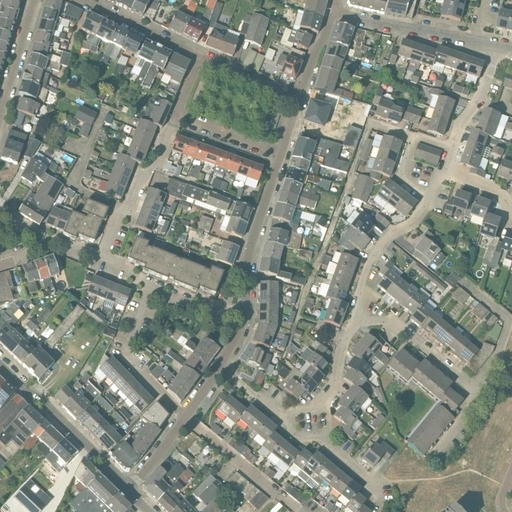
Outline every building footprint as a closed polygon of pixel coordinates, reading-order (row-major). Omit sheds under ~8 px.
[(0,0),(0,9),(17,15),(20,4),(6,0),(0,0)] [(59,14),(59,13),(62,2),(56,0),(46,0),(44,9),(59,14)] [(117,0),(115,5),(130,12),(136,0),(117,0)] [(142,18),(150,0),(136,0),(130,12),(142,18)] [(150,0),(142,18),(152,23),(160,5),(158,4),(151,1),(150,0)] [(299,12),(322,20),(327,1),(324,0),(301,0),(300,6),(287,1),(285,7),(299,12)] [(349,7),(365,11),(367,0),(347,0),(347,4),(349,7)] [(367,0),(365,11),(384,15),(387,0),(367,0)] [(387,0),(384,15),(397,18),(404,19),(409,0),(387,0)] [(444,0),(443,6),(462,10),(464,0),(444,0)] [(187,11),(193,15),(197,6),(191,3),(187,11)] [(223,6),(216,3),(213,11),(207,27),(214,29),(223,6)] [(70,18),(78,21),(82,12),(68,5),(63,15),(64,16),(70,18)] [(462,10),(443,6),(440,18),(460,22),(462,10)] [(190,20),(182,37),(196,44),(204,28),(206,29),(207,27),(213,11),(206,8),(201,21),(197,19),(195,22),(190,20)] [(0,21),(14,25),(17,15),(0,9),(0,21)] [(59,14),(44,9),(41,21),(59,27),(61,20),(57,19),(59,14)] [(269,13),(257,10),(256,15),(267,19),(269,13)] [(497,29),(509,32),(511,19),(511,13),(501,11),(497,29)] [(292,30),(311,38),(313,33),(317,35),(322,20),(299,12),(297,18),(296,18),(292,30)] [(168,30),(182,37),(190,20),(176,13),(168,30)] [(81,47),(89,51),(103,21),(88,14),(80,30),(89,35),(86,43),(83,42),(81,47)] [(78,21),(70,18),(64,16),(63,20),(65,21),(70,22),(74,26),(78,21)] [(252,16),(251,19),(246,37),(244,42),(261,48),(269,21),(252,16)] [(239,34),(246,37),(251,19),(245,17),(239,34)] [(0,32),(11,36),(14,25),(0,21),(0,32)] [(61,34),(57,33),(59,27),(41,21),(37,33),(64,41),(66,35),(61,34)] [(101,40),(109,44),(117,28),(103,21),(89,51),(96,54),(98,49),(97,48),(101,40)] [(350,41),(353,42),(357,31),(356,31),(356,32),(353,31),(353,30),(336,25),(329,45),(347,50),(348,50),(350,41)] [(114,46),(122,50),(129,34),(117,28),(109,44),(100,63),(106,65),(114,48),(113,48),(114,46)] [(292,30),(287,43),(292,45),(306,51),(311,38),(292,30)] [(0,44),(8,46),(11,36),(0,32),(0,44)] [(208,41),(206,48),(219,53),(225,37),(212,32),(210,38),(209,37),(208,40),(208,41)] [(63,45),(64,41),(37,33),(34,45),(51,50),(52,50),(52,49),(57,51),(59,44),(63,45)] [(131,57),(133,58),(142,40),(129,34),(122,50),(132,55),(131,57)] [(280,44),(282,37),(274,34),(272,40),(280,44)] [(225,37),(219,53),(232,58),(238,41),(225,37)] [(353,51),(360,53),(361,49),(363,40),(357,38),(354,47),(353,51)] [(397,57),(409,61),(414,45),(402,41),(399,52),(393,50),(388,64),(389,64),(393,65),(394,66),(397,57)] [(135,83),(142,87),(159,48),(145,42),(135,63),(143,67),(141,71),(140,70),(138,74),(139,74),(135,83)] [(71,56),(71,55),(62,52),(61,59),(50,55),(52,50),(51,50),(34,45),(30,56),(45,60),(60,65),(65,67),(67,68),(71,56)] [(324,58),(343,63),(343,62),(345,56),(360,60),(362,54),(360,53),(353,51),(348,50),(347,50),(329,45),(324,58)] [(409,61),(420,65),(425,49),(414,45),(409,61)] [(157,71),(158,68),(163,71),(171,54),(159,48),(142,87),(149,90),(158,72),(157,71)] [(434,64),(444,68),(449,52),(438,48),(436,53),(437,53),(433,64),(434,64)] [(287,57),(281,55),(277,66),(283,68),(280,75),(295,81),(302,64),(305,55),(291,49),(288,57),(287,57)] [(425,49),(420,65),(432,69),(434,64),(433,64),(437,53),(436,53),(425,49)] [(265,57),(251,50),(243,66),(258,74),(265,57)] [(444,68),(455,72),(460,56),(449,52),(444,68)] [(164,93),(174,98),(180,86),(181,83),(190,63),(173,55),(163,76),(170,79),(164,93)] [(64,69),(65,67),(60,65),(45,60),(30,56),(26,68),(41,73),(41,71),(45,71),(46,68),(59,72),(60,67),(64,69)] [(123,66),(126,59),(120,56),(117,64),(123,66)] [(455,72),(466,75),(471,60),(460,56),(455,72)] [(356,72),(357,67),(343,62),(343,63),(324,58),(320,70),(338,75),(339,72),(341,73),(340,75),(344,76),(344,74),(348,75),(356,77),(357,72),(356,72)] [(378,71),(384,73),(388,62),(382,60),(379,67),(378,71)] [(471,60),(466,75),(478,79),(483,64),(471,60)] [(44,89),(57,96),(58,92),(46,86),(48,81),(45,79),(44,82),(42,81),(41,84),(40,83),(43,73),(42,73),(43,71),(45,72),(45,71),(41,71),(41,73),(26,68),(22,82),(44,89)] [(314,90),(351,101),(353,94),(339,90),(334,90),(338,75),(320,70),(314,90)] [(503,87),(509,89),(511,80),(511,75),(507,74),(503,87)] [(435,83),(442,85),(444,79),(437,77),(435,83)] [(391,82),(383,79),(381,85),(389,88),(391,82)] [(57,96),(44,89),(22,82),(18,95),(36,101),(44,104),(48,91),(57,96)] [(99,97),(103,100),(107,92),(103,89),(99,97)] [(434,110),(450,115),(454,103),(443,100),(445,94),(431,89),(429,95),(438,98),(434,110)] [(375,117),(386,121),(392,105),(380,101),(383,92),(378,90),(372,105),(378,107),(375,117)] [(143,121),(156,127),(161,129),(166,120),(165,120),(171,106),(155,99),(152,106),(150,105),(143,121)] [(37,113),(40,106),(20,100),(16,112),(35,119),(37,113)] [(304,122),(323,128),(329,108),(310,102),(304,122)] [(400,120),(406,122),(410,108),(404,106),(403,109),(392,105),(386,121),(398,125),(400,120)] [(264,125),(268,110),(255,106),(251,122),(264,125)] [(96,115),(80,107),(74,119),(91,127),(96,115)] [(406,122),(411,124),(416,110),(410,108),(406,122)] [(416,110),(411,124),(418,126),(422,112),(416,110)] [(430,121),(446,126),(450,115),(434,110),(430,121)] [(481,122),(496,127),(500,115),(485,110),(481,122)] [(18,114),(14,126),(19,128),(22,116),(18,114)] [(136,130),(153,137),(156,127),(143,121),(140,120),(136,130)] [(446,126),(430,121),(426,133),(442,138),(446,126)] [(488,137),(492,139),(496,127),(481,122),(477,132),(477,133),(488,137)] [(86,139),(90,128),(82,125),(78,136),(86,139)] [(342,146),(355,150),(362,131),(349,127),(342,146)] [(132,140),(149,147),(153,137),(136,130),(132,140)] [(27,136),(9,131),(1,160),(17,165),(27,136)] [(485,148),(488,137),(477,133),(477,132),(473,131),(469,143),(485,148)] [(337,161),(341,148),(300,135),(292,159),(319,166),(346,174),(350,164),(337,161)] [(38,142),(28,137),(22,159),(29,163),(38,142)] [(171,151),(182,155),(187,142),(176,137),(173,145),(173,144),(172,146),(173,147),(171,151)] [(379,149),(397,156),(401,144),(383,138),(379,149)] [(128,150),(145,156),(149,147),(132,140),(128,150)] [(362,154),(369,157),(374,142),(367,140),(362,154)] [(182,155),(193,159),(198,146),(187,142),(182,155)] [(465,154),(481,159),(485,148),(469,143),(465,154)] [(413,158),(419,160),(423,147),(417,145),(413,158)] [(193,159),(204,163),(207,154),(209,149),(198,146),(193,159)] [(419,160),(425,162),(429,149),(423,147),(419,160)] [(204,163),(215,167),(219,153),(209,149),(207,154),(204,163)] [(375,160),(393,167),(397,156),(379,149),(375,160)] [(425,162),(431,164),(435,151),(429,149),(425,162)] [(119,157),(135,163),(141,166),(145,156),(128,150),(125,157),(119,155),(119,157)] [(435,151),(431,164),(437,166),(441,153),(435,151)] [(213,172),(223,176),(224,174),(230,157),(219,153),(215,167),(213,172)] [(365,162),(367,158),(368,158),(369,157),(362,154),(359,160),(365,162)] [(483,179),(485,173),(477,170),(481,159),(465,154),(461,165),(471,169),(469,174),(483,179)] [(37,185),(40,182),(44,174),(43,174),(49,164),(35,156),(21,178),(31,185),(35,179),(40,182),(37,185)] [(115,166),(131,172),(135,163),(119,157),(115,166)] [(230,157),(224,174),(229,176),(230,173),(236,175),(241,161),(230,157)] [(288,170),(316,178),(319,166),(292,159),(288,170)] [(358,182),(372,187),(374,181),(378,182),(380,175),(389,178),(393,167),(375,160),(370,159),(366,169),(372,171),(369,179),(360,175),(358,182)] [(236,175),(247,179),(252,165),(241,161),(236,175)] [(498,177),(509,181),(510,182),(511,174),(511,163),(503,161),(498,177)] [(164,171),(175,175),(178,166),(178,165),(172,163),(172,164),(167,162),(164,171)] [(196,182),(199,174),(202,168),(195,165),(194,170),(191,169),(188,177),(197,180),(196,182)] [(252,165),(247,179),(258,183),(263,169),(252,165)] [(111,175),(128,182),(131,172),(115,166),(111,175)] [(321,180),(321,179),(316,178),(288,170),(284,182),(303,187),(304,182),(319,186),(319,185),(325,187),(326,181),(321,180)] [(40,182),(37,185),(39,187),(42,183),(43,184),(35,198),(30,194),(18,213),(39,226),(45,217),(45,216),(62,186),(44,174),(40,182)] [(199,174),(196,182),(201,184),(205,176),(199,174)] [(108,185),(124,191),(128,182),(111,175),(108,185)] [(230,219),(246,225),(252,210),(236,204),(231,201),(210,194),(170,179),(164,194),(166,195),(185,202),(230,219)] [(211,188),(219,190),(222,182),(214,179),(211,188)] [(222,182),(219,190),(224,192),(225,190),(227,183),(226,183),(222,182)] [(281,193),(313,202),(315,195),(316,191),(303,187),(284,182),(281,193)] [(371,189),(372,187),(358,182),(355,187),(370,193),(371,189)] [(377,197),(385,203),(386,204),(398,189),(388,182),(377,197)] [(124,191),(108,185),(104,194),(120,200),(124,191)] [(368,199),(370,193),(355,187),(353,194),(368,199)] [(244,190),(238,188),(235,196),(240,198),(244,190)] [(395,211),(396,212),(407,197),(398,189),(386,204),(384,207),(384,208),(383,209),(392,216),(395,211)] [(164,194),(164,195),(149,190),(146,199),(163,206),(166,196),(166,195),(164,194)] [(249,192),(246,200),(251,202),(254,194),(249,192)] [(466,213),(469,205),(472,197),(458,192),(455,203),(449,201),(445,214),(452,216),(454,209),(466,212),(464,217),(465,217),(466,213)] [(314,210),(316,203),(313,202),(281,193),(277,205),(294,210),(296,205),(314,210)] [(366,204),(368,199),(353,194),(351,199),(366,204)] [(407,197),(396,212),(405,219),(416,204),(407,197)] [(159,215),(163,206),(146,199),(142,209),(159,215)] [(343,203),(349,207),(352,203),(347,199),(343,203)] [(485,221),(487,215),(491,203),(477,199),(474,207),(469,205),(466,213),(465,217),(472,220),(473,217),(485,221)] [(71,213),(70,216),(64,233),(62,236),(75,241),(77,237),(94,244),(102,222),(103,223),(108,210),(86,202),(81,214),(87,216),(86,219),(84,219),(84,218),(71,213)] [(179,209),(187,212),(190,205),(181,202),(179,209)] [(45,226),(54,229),(61,212),(62,212),(63,207),(58,205),(56,210),(52,208),(45,226)] [(271,228),(296,235),(296,234),(298,226),(302,213),(294,211),(294,210),(277,205),(272,219),(273,219),(271,228)] [(155,225),(159,215),(142,209),(138,218),(155,225)] [(54,229),(64,233),(70,216),(62,212),(61,212),(54,229)] [(351,227),(365,238),(373,228),(381,234),(385,229),(373,219),(370,217),(367,221),(359,215),(359,216),(355,212),(347,222),(351,225),(350,227),(351,227)] [(373,219),(385,229),(389,224),(377,215),(373,219)] [(480,236),(486,238),(487,235),(495,238),(501,220),(487,215),(485,221),(480,236)] [(202,216),(198,229),(209,233),(213,220),(202,216)] [(329,222),(321,216),(316,224),(324,230),(329,222)] [(151,234),(155,225),(138,218),(134,228),(151,234)] [(230,219),(224,233),(241,239),(246,225),(230,219)] [(346,239),(346,240),(341,246),(341,247),(342,248),(351,253),(355,248),(361,253),(370,242),(365,238),(351,227),(343,237),(346,239)] [(296,234),(296,235),(271,228),(271,231),(270,231),(267,245),(283,248),(285,248),(299,251),(301,238),(305,239),(305,237),(296,234)] [(511,232),(509,231),(504,245),(498,243),(497,248),(491,264),(496,267),(497,268),(503,251),(508,253),(506,260),(511,262),(511,232)] [(435,239),(427,232),(421,239),(423,240),(414,250),(416,252),(419,254),(415,258),(412,256),(427,269),(440,252),(430,244),(435,239)] [(177,242),(184,245),(186,238),(179,236),(177,242)] [(143,271),(155,276),(164,254),(151,249),(151,250),(147,248),(149,244),(136,239),(127,261),(144,268),(143,271)] [(216,261),(231,267),(238,249),(222,243),(220,249),(212,246),(208,258),(216,261)] [(280,260),(283,248),(267,245),(265,244),(261,257),(280,260)] [(486,259),(491,264),(497,248),(489,246),(485,259),(486,259)] [(189,252),(183,250),(181,255),(187,258),(189,252)] [(302,260),(310,262),(312,253),(299,250),(298,258),(302,259),(302,260)] [(172,283),(184,288),(193,265),(181,260),(180,261),(176,259),(164,254),(155,276),(167,281),(168,279),(173,281),(172,283)] [(337,266),(353,272),(357,261),(340,255),(337,266)] [(63,272),(59,273),(53,257),(43,261),(51,284),(53,288),(55,294),(70,291),(63,272)] [(275,279),(304,287),(306,279),(292,275),(291,276),(277,273),(279,263),(280,260),(261,257),(260,260),(258,274),(275,277),(275,279)] [(55,294),(53,288),(51,284),(43,261),(34,264),(40,281),(40,283),(42,282),(47,296),(55,294)] [(377,287),(386,294),(398,279),(390,271),(394,266),(389,262),(379,274),(384,278),(377,287)] [(413,268),(418,273),(422,268),(417,263),(413,268)] [(38,292),(35,283),(40,281),(34,264),(22,268),(25,277),(27,284),(26,284),(30,295),(38,292)] [(193,265),(184,288),(196,293),(198,289),(215,296),(223,274),(211,269),(209,272),(205,271),(205,270),(193,265)] [(333,276),(349,283),(353,272),(337,266),(333,276)] [(428,280),(431,275),(422,268),(418,273),(428,280)] [(0,303),(13,301),(18,300),(18,301),(20,300),(26,299),(25,294),(12,296),(11,292),(14,291),(9,273),(9,272),(0,274),(0,303)] [(460,279),(457,277),(453,273),(453,274),(452,273),(444,282),(452,289),(460,279)] [(87,274),(84,281),(90,283),(92,277),(87,274)] [(437,288),(441,283),(431,275),(428,280),(437,288)] [(331,282),(323,280),(321,285),(346,293),(349,283),(333,276),(331,282)] [(86,294),(96,298),(102,281),(93,277),(86,294)] [(386,294),(395,301),(407,286),(398,279),(386,294)] [(96,298),(105,301),(112,285),(102,281),(96,298)] [(441,283),(437,288),(443,293),(447,288),(441,283)] [(259,294),(278,294),(278,284),(260,284),(259,294)] [(105,301),(115,305),(121,289),(112,285),(105,301)] [(342,304),(346,293),(321,285),(320,289),(317,295),(331,300),(332,300),(342,304)] [(395,301),(404,309),(417,294),(407,286),(395,301)] [(121,289),(115,305),(124,309),(131,292),(121,289)] [(453,298),(457,302),(465,293),(460,289),(453,298)] [(465,293),(457,302),(458,302),(462,306),(470,296),(465,293)] [(259,304),(278,304),(278,294),(259,294),(259,304)] [(404,309),(413,316),(413,317),(422,306),(423,305),(426,301),(417,294),(404,309)] [(0,332),(0,344),(12,356),(23,342),(24,341),(32,332),(37,328),(50,312),(46,308),(36,320),(33,317),(25,326),(28,330),(21,338),(13,331),(34,307),(31,304),(32,303),(29,301),(31,298),(30,298),(23,307),(22,308),(10,321),(10,320),(6,325),(0,332)] [(4,315),(10,320),(10,321),(22,308),(23,307),(30,298),(26,299),(18,301),(19,302),(12,306),(4,315)] [(331,300),(327,311),(343,317),(347,306),(342,304),(332,300),(331,300)] [(458,311),(462,306),(458,302),(453,308),(458,311)] [(259,314),(277,314),(278,304),(259,304),(259,314)] [(471,313),(476,317),(484,308),(479,304),(478,305),(475,308),(471,313)] [(54,332),(44,343),(51,349),(52,350),(85,312),(77,305),(54,332)] [(410,320),(419,328),(432,313),(423,305),(422,306),(413,317),(413,316),(410,320)] [(484,308),(476,317),(481,321),(488,312),(484,308)] [(343,317),(327,311),(323,322),(339,328),(343,317)] [(426,329),(431,334),(442,321),(432,313),(419,328),(423,332),(426,329)] [(259,324),(277,327),(277,314),(259,314),(259,324)] [(490,329),(497,320),(492,316),(491,317),(487,322),(485,325),(490,329)] [(434,341),(438,344),(451,328),(442,321),(431,334),(437,338),(434,341)] [(255,334),(273,340),(277,327),(259,324),(255,334)] [(488,334),(496,342),(501,328),(496,325),(488,334)] [(169,335),(178,342),(184,333),(175,326),(169,335)] [(40,336),(30,347),(24,341),(23,342),(12,356),(23,367),(35,353),(39,349),(44,343),(54,332),(48,327),(41,336),(40,336)] [(444,345),(449,349),(459,336),(451,328),(438,344),(442,347),(444,345)] [(106,329),(102,335),(113,340),(116,333),(106,329)] [(303,333),(295,330),(292,336),(300,339),(303,333)] [(269,349),(273,340),(255,334),(252,343),(269,349)] [(380,363),(380,362),(385,357),(378,352),(385,343),(374,334),(370,339),(366,336),(359,345),(377,360),(380,363)] [(453,356),(457,359),(469,344),(459,336),(449,349),(455,354),(453,356)] [(188,351),(208,365),(219,351),(204,340),(196,351),(193,349),(194,347),(188,342),(184,348),(189,351),(188,351)] [(288,348),(295,354),(299,350),(290,343),(288,348)] [(474,357),(479,352),(469,344),(457,359),(460,362),(463,360),(468,364),(470,362),(474,357)] [(482,348),(492,354),(494,348),(483,344),(482,348)] [(373,365),(377,360),(359,345),(350,355),(354,358),(355,358),(365,367),(366,366),(370,370),(371,369),(367,366),(370,362),(373,365)] [(317,350),(326,358),(330,353),(321,346),(317,350)] [(292,358),(295,354),(288,348),(286,353),(292,358)] [(479,352),(488,359),(492,354),(482,348),(479,352)] [(46,356),(45,355),(39,349),(35,353),(23,367),(38,382),(54,364),(52,362),(46,356)] [(263,379),(272,356),(253,349),(248,363),(258,368),(257,372),(251,384),(259,388),(263,379)] [(306,363),(319,374),(327,365),(322,362),(326,358),(317,350),(313,355),(308,350),(301,359),(306,363)] [(173,361),(198,379),(208,365),(188,351),(185,356),(189,359),(186,363),(170,351),(166,356),(167,357),(173,361)] [(453,419),(456,415),(453,413),(463,402),(448,389),(452,385),(446,380),(442,377),(437,372),(436,373),(429,366),(423,361),(419,366),(414,362),(406,356),(407,355),(401,351),(387,367),(386,369),(388,371),(387,372),(393,377),(394,376),(407,386),(411,382),(437,403),(411,433),(410,432),(404,438),(406,439),(404,441),(403,441),(416,452),(422,457),(427,451),(433,443),(433,444),(443,433),(442,432),(448,425),(449,426),(453,420),(453,419)] [(474,357),(484,364),(488,359),(479,352),(474,357)] [(109,360),(104,356),(99,366),(100,368),(98,370),(105,378),(118,365),(111,358),(109,360)] [(385,357),(380,362),(385,367),(390,361),(385,357)] [(470,362),(479,369),(484,364),(474,357),(470,362)] [(366,375),(370,370),(366,366),(365,367),(355,358),(354,358),(347,367),(350,370),(362,379),(366,382),(367,381),(363,378),(366,375)] [(198,379),(173,361),(170,365),(180,373),(175,379),(190,391),(198,379)] [(470,362),(468,364),(466,367),(475,375),(479,369),(470,362)] [(299,372),(316,387),(324,378),(319,374),(306,363),(299,372)] [(105,378),(112,385),(125,373),(118,365),(105,378)] [(157,382),(162,376),(166,372),(163,370),(158,366),(150,375),(157,382)] [(290,373),(282,366),(280,372),(287,378),(290,373)] [(309,396),(316,387),(299,372),(294,368),(290,373),(287,378),(304,392),(309,396)] [(350,370),(343,380),(352,387),(353,387),(358,392),(366,382),(362,379),(350,370)] [(167,371),(166,372),(162,376),(172,385),(167,392),(180,405),(190,391),(175,379),(167,371)] [(278,376),(284,381),(287,378),(280,372),(278,376)] [(112,385),(119,392),(132,380),(125,373),(112,385)] [(54,400),(63,409),(87,383),(90,380),(91,378),(87,374),(72,389),(69,386),(54,400)] [(297,401),(304,392),(287,378),(284,381),(288,385),(284,390),(297,401)] [(119,392),(127,400),(139,387),(132,380),(119,392)] [(90,407),(101,396),(99,394),(94,389),(87,383),(63,409),(75,421),(90,407)] [(0,410),(14,394),(5,385),(0,390),(0,410)] [(99,394),(99,393),(103,390),(98,385),(97,386),(94,389),(99,394)] [(127,400),(134,407),(146,395),(139,387),(127,400)] [(360,409),(368,399),(358,392),(353,387),(352,387),(345,396),(360,409)] [(377,397),(383,395),(381,388),(375,390),(377,397)] [(223,393),(219,398),(223,402),(227,397),(223,393)] [(0,443),(5,448),(15,437),(24,445),(28,440),(34,435),(45,423),(14,394),(0,410),(0,443)] [(134,407),(141,414),(153,402),(146,395),(134,407)] [(383,395),(377,397),(380,404),(385,402),(383,395)] [(354,416),(360,409),(345,396),(337,406),(341,409),(341,408),(352,417),(353,417),(354,416)] [(217,410),(226,418),(237,405),(228,397),(217,410)] [(104,407),(107,404),(103,399),(99,403),(104,407)] [(107,404),(104,407),(108,412),(112,408),(107,404)] [(140,419),(141,421),(159,434),(159,433),(158,432),(168,418),(155,404),(140,419)] [(226,418),(235,425),(239,421),(246,412),(237,405),(226,418)] [(75,421),(81,428),(96,414),(90,407),(75,421)] [(239,421),(247,428),(259,414),(250,407),(246,412),(239,421),(235,425),(239,421)] [(123,416),(127,413),(122,408),(119,412),(123,416)] [(361,424),(353,417),(352,417),(341,408),(341,409),(334,417),(343,425),(339,430),(350,439),(354,434),(353,433),(361,424)] [(116,421),(120,417),(115,412),(112,416),(116,421)] [(127,413),(123,416),(128,421),(131,418),(127,413)] [(81,428),(88,434),(103,420),(96,414),(81,428)] [(249,436),(253,440),(268,422),(259,414),(247,428),(252,432),(249,436)] [(375,420),(380,424),(385,419),(380,415),(375,420)] [(120,417),(116,421),(121,425),(124,422),(120,417)] [(88,434),(94,441),(109,427),(103,420),(88,434)] [(380,424),(375,420),(370,426),(375,430),(380,424)] [(135,427),(133,429),(137,432),(131,439),(135,442),(130,449),(140,460),(159,434),(141,421),(138,424),(135,427)] [(265,442),(273,434),(277,429),(268,422),(253,440),(257,435),(265,442)] [(52,453),(63,441),(45,423),(34,435),(28,440),(24,445),(22,447),(28,452),(36,445),(35,445),(38,441),(41,444),(36,450),(46,459),(45,461),(52,453)] [(209,431),(213,434),(218,428),(214,425),(209,431)] [(94,441),(101,448),(116,434),(109,427),(94,441)] [(218,428),(213,434),(217,437),(221,431),(218,428)] [(101,448),(108,455),(122,441),(116,434),(101,448)] [(261,447),(270,455),(282,441),(273,434),(265,442),(265,443),(261,447)] [(227,445),(231,448),(236,443),(232,440),(227,445)] [(65,465),(67,462),(77,471),(83,460),(63,441),(52,453),(45,461),(50,466),(58,459),(65,465)] [(279,462),(280,462),(291,449),(282,441),(270,455),(271,455),(267,459),(276,466),(279,462)] [(379,447),(375,443),(361,460),(372,469),(381,459),(386,462),(394,451),(383,442),(379,447)] [(236,443),(231,448),(235,452),(239,446),(236,443)] [(130,449),(124,444),(110,457),(125,472),(125,473),(128,473),(129,473),(129,472),(140,460),(130,449)] [(303,451),(298,448),(295,452),(291,449),(280,462),(288,469),(292,465),(303,451)] [(293,465),(301,472),(312,458),(303,451),(292,465),(288,469),(289,469),(293,465)] [(181,456),(191,464),(194,461),(184,453),(181,456)] [(302,472),(310,478),(325,461),(316,453),(312,458),(301,472),(302,472)] [(245,460),(249,463),(253,457),(249,454),(245,460)] [(253,457),(249,463),(252,466),(257,460),(253,457)] [(99,476),(83,460),(77,471),(74,476),(74,478),(86,490),(86,489),(99,476)] [(174,483),(184,472),(176,464),(172,469),(165,461),(158,469),(174,483)] [(310,478),(319,486),(334,468),(325,461),(310,478)] [(323,482),(331,489),(342,475),(334,468),(319,486),(323,482)] [(143,490),(156,503),(174,483),(158,469),(143,486),(143,490)] [(156,503),(165,511),(173,511),(183,502),(186,498),(190,495),(188,493),(178,502),(172,496),(177,491),(179,493),(183,489),(182,488),(194,476),(188,469),(184,472),(174,483),(156,503)] [(263,474),(267,477),(271,472),(267,469),(263,474)] [(271,472),(267,477),(270,481),(275,475),(271,472)] [(227,481),(232,486),(241,477),(236,473),(228,480),(227,481)] [(173,511),(201,511),(205,509),(218,496),(219,495),(222,493),(224,488),(216,480),(216,481),(211,475),(192,493),(198,500),(197,502),(199,505),(193,510),(184,501),(191,495),(190,495),(186,498),(183,502),(173,511)] [(331,489),(340,496),(351,483),(342,475),(331,489)] [(86,490),(81,494),(69,505),(75,511),(109,511),(110,510),(107,507),(119,495),(99,476),(86,489),(86,490)] [(232,486),(236,490),(246,481),(241,477),(232,486)] [(236,490),(241,494),(250,485),(246,481),(236,490)] [(281,489),(285,492),(289,486),(285,483),(281,489)] [(350,503),(357,495),(361,490),(351,483),(340,496),(349,503),(345,508),(350,503)] [(241,494),(245,499),(255,489),(250,485),(241,494)] [(289,486),(285,492),(288,495),(293,489),(289,486)] [(245,499),(247,502),(249,503),(259,492),(255,489),(245,499)] [(18,490),(7,502),(18,511),(38,511),(40,510),(18,490)] [(254,497),(249,503),(252,506),(258,511),(269,500),(259,492),(254,497)] [(313,501),(317,495),(313,492),(309,498),(313,501)] [(133,511),(130,509),(132,507),(119,495),(107,507),(110,510),(109,511),(133,511)] [(357,511),(362,507),(366,502),(357,495),(350,503),(345,508),(349,511),(357,511)] [(212,511),(224,502),(219,496),(218,496),(205,509),(201,511),(212,511)] [(305,500),(301,496),(297,502),(301,505),(305,500)] [(236,511),(240,508),(233,501),(222,511),(236,511)] [(323,509),(327,511),(332,506),(328,503),(323,509)]
